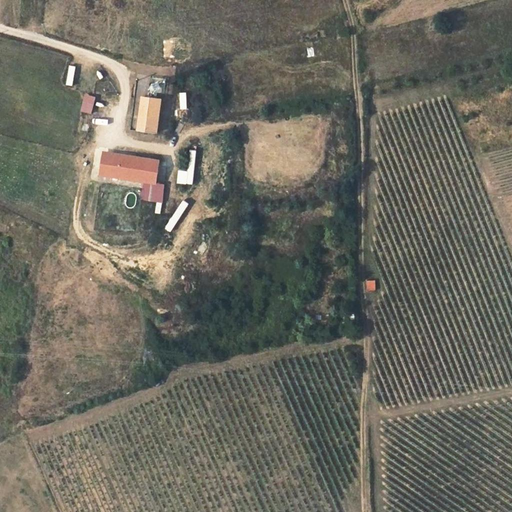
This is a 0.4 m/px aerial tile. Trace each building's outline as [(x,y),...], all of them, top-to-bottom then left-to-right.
[(304,42),(320,38),(318,27),(301,31),(304,42)] [(342,41),(350,40),(348,29),(340,31),(342,41)] [(69,64),(65,83),(72,85),(76,66),(69,64)] [(85,93),(81,111),(92,113),(96,96),(85,93)] [(159,134),(163,101),(144,98),(140,132),(159,134)] [(177,183),(194,183),(195,149),(188,148),(188,169),(177,169),(177,183)] [(114,178),(117,156),(106,154),(103,176),(114,178)] [(159,184),(162,162),(117,156),(114,178),(159,184)] [(50,196),(51,186),(42,185),(41,195),(50,196)] [(171,230),(188,203),(183,199),(165,227),(171,230)] [(167,201),(156,201),(156,212),(167,212),(167,201)]
